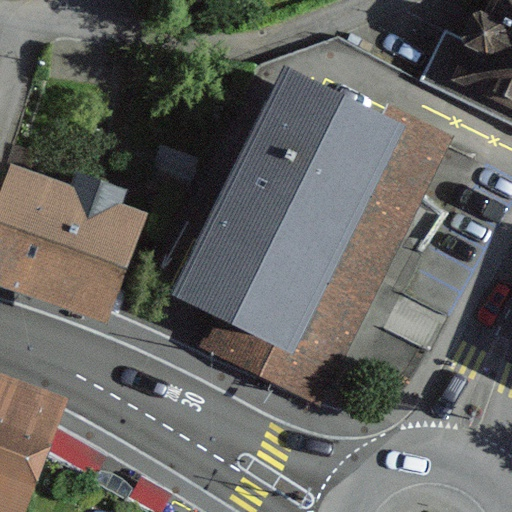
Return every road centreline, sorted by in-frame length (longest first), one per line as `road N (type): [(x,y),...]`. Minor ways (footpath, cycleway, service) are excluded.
road 1 (primary): [(324,511),(131,396),(0,337)]
road 2 (unclassified): [(459,459),(511,322)]
road 3 (primary): [(459,459),(410,457),(387,465),(345,511)]
